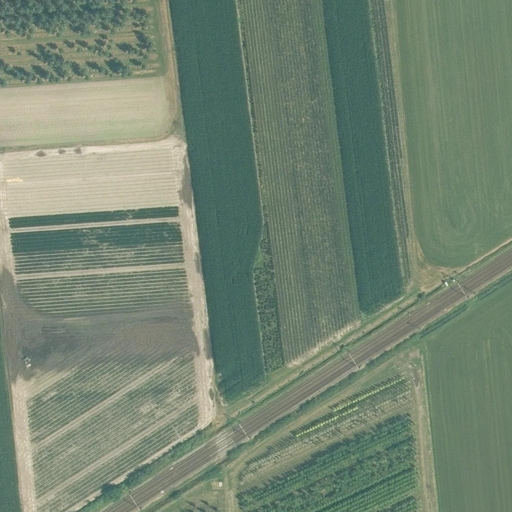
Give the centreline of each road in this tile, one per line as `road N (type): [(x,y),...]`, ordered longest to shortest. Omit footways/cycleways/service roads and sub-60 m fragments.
road 1 (track): [(176,143),(188,173),(217,423)]
road 2 (track): [(0,156),(176,143)]
road 3 (track): [(165,0),(176,143)]
